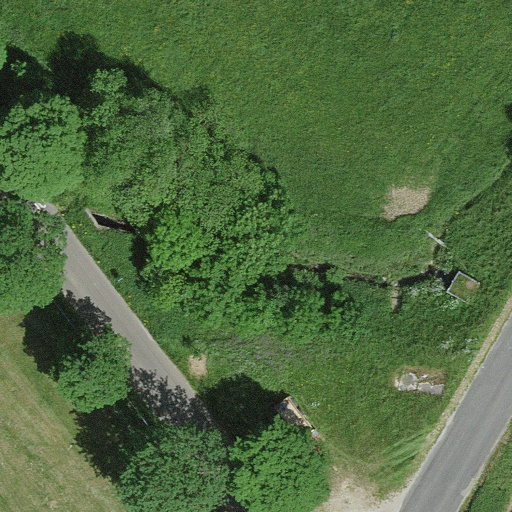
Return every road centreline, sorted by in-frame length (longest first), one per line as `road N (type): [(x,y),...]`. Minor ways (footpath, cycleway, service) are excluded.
road 1 (tertiary): [(252,511),(0,170)]
road 2 (tertiary): [(511,378),(439,511)]
